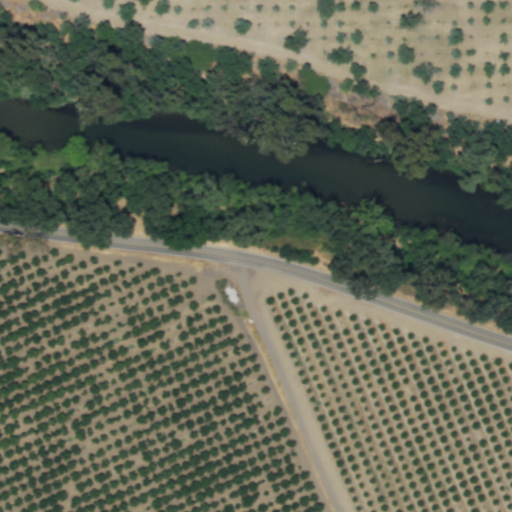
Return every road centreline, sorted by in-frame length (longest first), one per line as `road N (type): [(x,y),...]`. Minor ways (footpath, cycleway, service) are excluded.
road 1 (tertiary): [(511,343),(243,258),(0,219)]
road 2 (track): [(47,0),(216,37),(511,123)]
